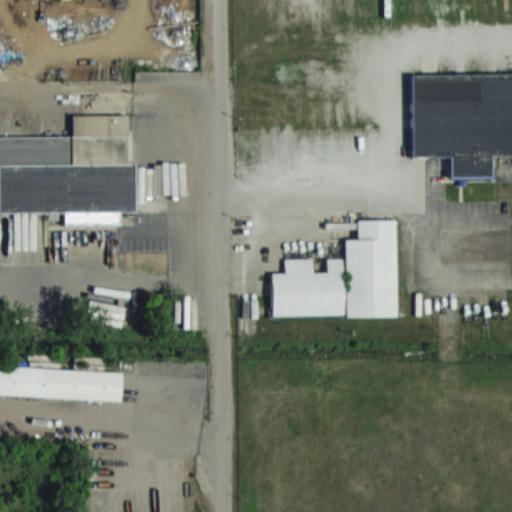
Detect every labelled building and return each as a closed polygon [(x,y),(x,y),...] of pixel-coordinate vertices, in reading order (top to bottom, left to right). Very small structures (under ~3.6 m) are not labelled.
[(511,154),(486,154),(486,176),(444,177),(444,155),(407,155),(407,73),(511,72),(511,154)] [(0,135),(68,135),(68,114),(122,114),(122,162),(129,162),(129,210),(0,211),(0,135)] [(353,238),(353,219),(390,219),(392,314),(342,315),(341,238),(353,238)] [(281,271),(280,258),(307,257),(307,271),(323,271),(323,258),(338,257),(338,313),(267,314),(267,272),(281,271)] [(0,393),(0,364),(117,372),(115,400),(0,393)]
